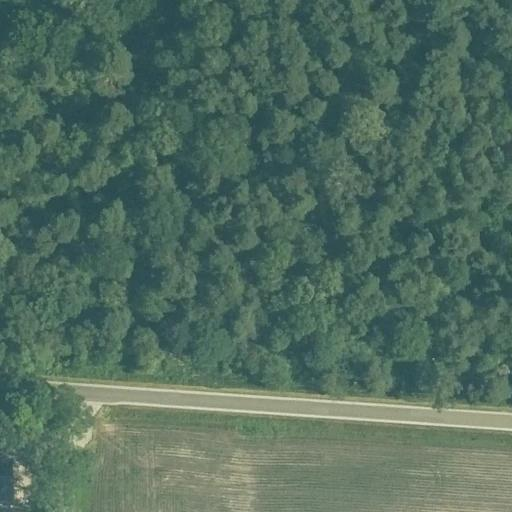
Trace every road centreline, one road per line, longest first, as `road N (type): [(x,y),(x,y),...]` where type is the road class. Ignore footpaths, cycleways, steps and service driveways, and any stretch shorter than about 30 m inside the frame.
road 1 (unclassified): [(0,387),(511,423)]
road 2 (track): [(0,195),(44,168),(168,27),(182,0)]
